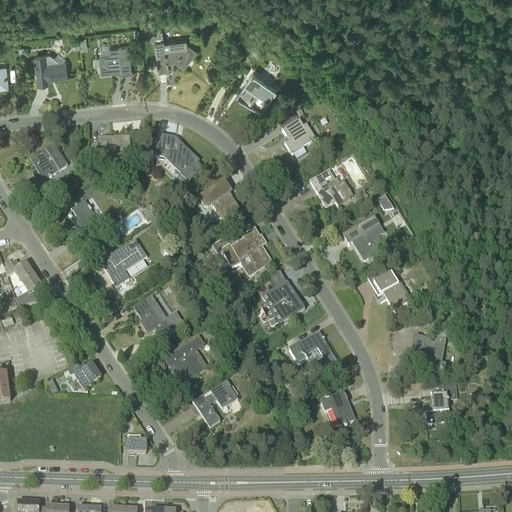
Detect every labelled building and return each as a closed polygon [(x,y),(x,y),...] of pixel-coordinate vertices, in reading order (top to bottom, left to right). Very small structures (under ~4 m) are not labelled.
[(245,39),(235,33),(232,40),(242,46),(245,39)] [(186,43),(186,40),(163,43),(163,41),(154,42),(158,72),(168,71),(167,62),(175,60),(183,66),(195,50),(186,43)] [(250,51),(254,46),(249,42),(245,47),(250,51)] [(254,45),(254,46),(250,51),(258,57),(262,51),(254,45)] [(131,72),(129,47),(108,49),(109,55),(99,56),(101,73),(121,71),(121,74),(131,72)] [(46,64),(45,55),(34,56),(37,84),(47,83),(47,80),(67,78),(65,62),(46,64)] [(268,102),(276,90),(252,74),(236,97),(238,98),(249,107),(258,95),(268,102)] [(303,128),(299,121),(282,132),(288,142),(283,146),(284,145),(291,156),(295,154),(299,160),(307,155),(303,149),(316,141),(306,126),(303,128)] [(100,164),(117,163),(117,155),(130,154),(130,138),(114,138),(114,141),(99,142),(100,164)] [(197,161),(180,145),(182,141),(158,138),(155,161),(168,162),(169,154),(174,155),(177,157),(172,167),(183,177),(197,161)] [(50,181),(52,179),(52,178),(67,168),(54,147),(43,153),(44,155),(34,161),(41,172),(40,173),(46,181),(49,179),(50,181)] [(78,167),(85,162),(81,155),(74,159),(78,167)] [(335,182),(329,172),(309,184),(325,210),(332,206),(332,207),(335,205),(337,209),(350,201),(349,199),(352,197),(343,182),(338,184),(337,181),(335,182)] [(237,211),(227,195),(230,193),(224,185),(198,201),(204,212),(211,207),(221,223),(232,216),(234,215),(233,213),(237,211)] [(384,212),(394,210),(385,198),(378,202),(384,212)] [(88,208),(84,203),(72,211),(71,209),(66,213),(81,236),(83,234),(87,240),(98,233),(97,230),(108,223),(103,215),(96,220),(90,212),(91,211),(89,207),(88,208)] [(147,224),(152,220),(146,212),(141,215),(147,224)] [(384,235),(374,218),(366,223),(343,238),(349,247),(353,244),(365,263),(385,250),(377,239),(384,235)] [(157,234),(153,227),(147,231),(151,238),(157,234)] [(271,262),(256,239),(258,238),(255,233),(242,241),(243,242),(229,251),(237,263),(246,257),(256,272),(271,262)] [(116,288),(129,280),(123,270),(136,261),(133,256),(133,255),(127,247),(101,264),(116,288)] [(200,253),(191,259),(195,264),(203,259),(200,253)] [(20,285),(33,277),(26,265),(20,269),(15,262),(4,269),(5,272),(7,279),(13,274),(20,285)] [(0,277),(4,288),(10,286),(7,279),(5,272),(0,274),(0,277)] [(411,304),(393,273),(373,285),(381,297),(384,295),(395,313),(411,304)] [(33,277),(20,285),(26,294),(15,302),(18,310),(41,301),(35,292),(41,289),(33,277)] [(279,327),(305,311),(287,283),(261,299),(279,327)] [(162,324),(147,302),(149,300),(149,299),(131,311),(131,312),(133,311),(144,327),(142,328),(147,335),(154,331),(158,337),(170,329),(166,322),(162,324)] [(11,311),(17,309),(15,301),(10,303),(9,303),(11,311)] [(324,342),(319,334),(289,352),(298,368),(307,363),(303,358),(305,357),(306,358),(317,352),(322,361),(316,365),(322,374),(338,364),(336,360),(335,360),(325,343),(326,343),(325,341),(324,342)] [(207,369),(197,353),(205,347),(199,339),(164,361),(169,369),(171,368),(182,384),(207,369)] [(441,364),(446,341),(437,339),(436,344),(430,343),(430,344),(416,341),(413,356),(433,359),(431,369),(445,371),(446,365),(441,364)] [(2,375),(1,367),(0,367),(0,404),(10,404),(7,375),(2,375)] [(83,373),(78,367),(67,373),(70,379),(74,376),(82,390),(100,380),(92,367),(83,373)] [(426,426),(449,424),(447,402),(457,401),(455,382),(438,384),(439,395),(431,395),(433,414),(424,415),(426,426)] [(238,401),(227,383),(210,393),(211,396),(205,400),(203,397),(189,406),(196,417),(199,415),(202,420),(209,431),(220,424),(210,408),(217,404),(222,412),(238,401)] [(347,405),(342,395),(329,401),(328,398),(325,400),(326,401),(319,404),(324,416),(332,412),(339,429),(343,427),(344,430),(347,428),(346,426),(353,423),(346,406),(347,405)] [(146,456),(146,443),(127,443),(127,456),(146,456)] [(286,453),(297,453),(297,444),(286,444),(286,453)] [(39,511),(40,504),(17,503),(16,511),(39,511)]
